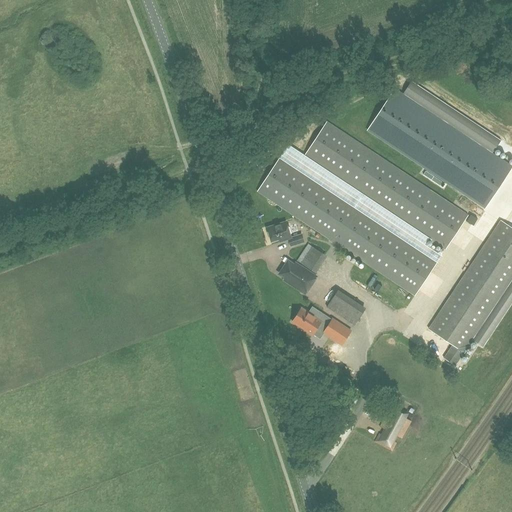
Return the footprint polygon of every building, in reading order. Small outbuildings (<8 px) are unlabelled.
[(394,89),(368,130),(485,208),(511,167),(394,89)] [(307,157),(445,249),(467,215),(332,125),(307,157)] [(415,295),(437,262),(279,158),(257,191),(415,295)] [(511,227),(500,220),(429,329),(453,345),(444,358),(455,365),(511,278),(511,227)] [(291,237),(286,221),(267,227),(271,242),(284,237),(285,240),(288,239),(291,246),(304,242),(301,234),(291,237)] [(315,273),(327,256),(308,243),(296,260),(315,273)] [(305,294),(317,276),(295,262),(284,280),(305,294)] [(324,334),(342,346),(352,331),(332,318),(331,319),(328,325),(308,312),(301,307),(291,322),(312,336),(313,335),(317,329),(324,334)] [(409,413),(397,406),(394,411),(389,409),(379,426),(384,429),(381,434),(379,433),(374,441),(392,451),(397,442),(395,441),(398,436),(402,439),(412,421),(406,418),(409,413)]
